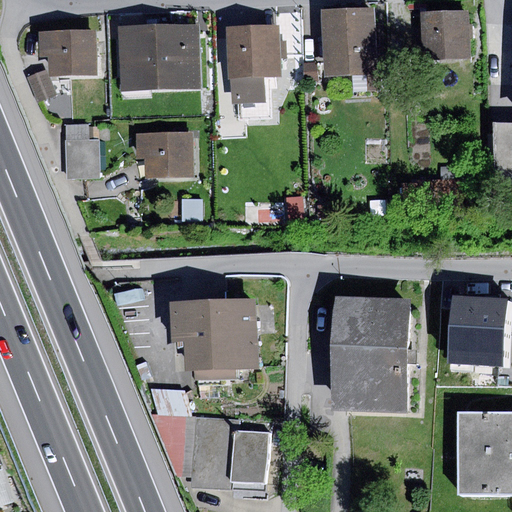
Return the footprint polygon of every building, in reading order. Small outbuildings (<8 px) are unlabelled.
[(376,9),(324,12),(327,77),(379,74),(376,9)] [(196,11),(172,12),(172,24),(197,23),(196,11)] [(468,11),(422,13),(424,59),(470,56),(468,11)] [(199,26),(119,28),(121,93),(201,90),(199,26)] [(276,27),(228,30),(232,105),(238,105),(239,121),(272,119),(270,78),(278,77),(276,27)] [(97,31),(39,32),(40,58),(51,58),(52,76),(98,75),(97,31)] [(317,63),(305,64),(306,81),(318,81),(317,63)] [(46,71),(28,78),(38,103),(56,96),(46,71)] [(419,81),(405,82),(406,94),(420,93),(419,81)] [(89,126),(66,126),(67,179),(101,179),(100,141),(89,141),(89,126)] [(511,126),(495,126),(496,188),(511,188),(511,126)] [(193,132),(136,134),(137,159),(146,158),(147,179),(194,178),(193,132)] [(463,204),(462,179),(418,181),(418,184),(403,185),(404,207),(463,204)] [(303,198),(286,199),(287,225),(305,224),(303,198)] [(202,201),(182,201),(183,222),(203,222),(202,201)] [(330,206),(318,207),(319,220),(331,219),(330,206)] [(511,326),(511,300),(461,298),(457,363),(500,365),(510,366),(511,326)] [(413,301),(335,299),(332,408),(411,410),(413,301)] [(255,300),(171,304),(173,343),(185,343),(187,371),(196,371),(238,369),(258,368),(255,300)] [(500,365),(499,387),(511,387),(511,366),(510,366),(500,365)] [(238,369),(196,371),(197,381),(238,380),(238,369)] [(151,389),(158,416),(193,417),(185,391),(151,389)] [(511,414),(461,415),(462,495),(511,494),(511,414)] [(193,478),(196,417),(193,417),(158,416),(153,415),(177,478),(193,478)] [(236,420),(196,417),(193,478),(192,488),(266,492),(270,434),(236,432),(236,420)] [(3,470),(0,470),(0,506),(14,502),(3,470)]
